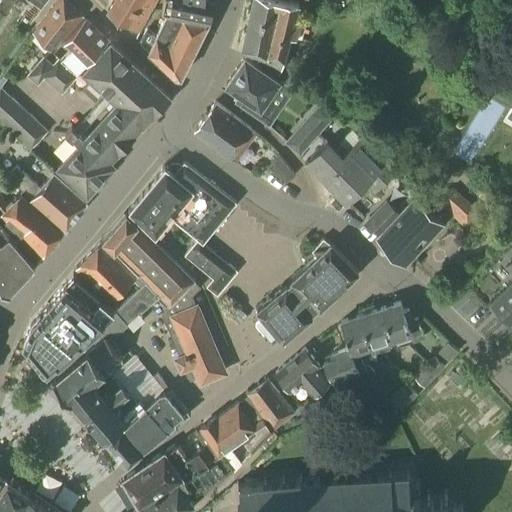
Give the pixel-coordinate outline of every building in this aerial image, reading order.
[(26,0),(39,9),(45,0),(26,0)] [(50,50),(82,15),(65,0),(56,0),(33,32),(50,50)] [(137,31),(152,9),(151,8),(156,0),(113,0),(106,11),(137,31)] [(168,12),(207,20),(208,19),(211,0),(165,0),(164,7),(168,12)] [(295,37),(300,18),(295,16),(298,2),(289,0),(252,0),(241,48),(284,59),(289,35),(295,37)] [(207,20),(168,12),(166,11),(155,33),(145,28),(138,41),(147,49),(148,49),(175,75),(180,75),(207,20)] [(69,59),(80,69),(108,40),(85,18),(64,40),(76,52),(69,59)] [(169,96),(110,42),(109,41),(82,71),(105,92),(110,87),(116,92),(111,98),(115,101),(84,137),(70,125),(64,132),(77,144),(56,167),(86,194),(96,183),(97,184),(105,176),(104,175),(114,164),(109,159),(117,150),(118,151),(133,134),(132,133),(140,124),(141,125),(152,113),(153,114),(169,96)] [(58,58),(57,57),(53,62),(43,55),(26,74),(37,83),(58,58)] [(269,123),(278,110),(265,101),(280,79),(245,55),(225,83),(240,93),(236,100),(269,123)] [(80,69),(69,59),(65,63),(58,56),(57,57),(58,58),(37,83),(37,84),(43,77),(62,93),(78,74),(77,72),(80,69)] [(505,77),(491,68),(481,83),(495,92),(505,77)] [(0,118),(31,148),(48,129),(0,85),(0,118)] [(299,155),(335,113),(320,100),(284,141),(299,155)] [(236,161),(256,134),(250,129),(251,128),(215,101),(194,128),(230,156),(236,161)] [(345,158),(324,179),(346,201),(366,181),(374,190),(395,169),(361,134),(352,144),(362,154),(352,164),(345,158)] [(362,154),(352,144),(341,154),(327,139),(305,161),(324,179),(345,158),(352,164),(362,154)] [(269,175),(285,194),(305,177),(290,158),(269,175)] [(203,242),(233,204),(236,202),(184,160),(174,172),(164,164),(127,210),(154,236),(170,217),(171,218),(197,239),(203,242)] [(39,187),(16,165),(7,176),(30,197),(29,198),(65,228),(84,203),(86,200),(84,199),(76,192),(53,172),(39,187)] [(407,195),(415,187),(400,172),(392,181),(407,195)] [(7,226),(34,263),(63,229),(20,192),(0,210),(0,215),(1,217),(7,226)] [(405,264),(429,237),(443,223),(415,196),(399,212),(378,235),(376,237),(405,264)] [(378,235),(399,212),(386,199),(364,221),(378,235)] [(470,204),(455,221),(465,230),(480,213),(470,204)] [(169,306),(195,281),(137,224),(138,224),(125,212),(102,239),(137,274),(145,281),(158,295),(168,305),(169,306)] [(0,289),(8,291),(34,263),(7,226),(1,217),(0,218),(0,289)] [(443,223),(429,237),(448,254),(461,240),(443,223)] [(330,242),(323,238),(311,250),(316,256),(291,279),(292,281),(287,286),(286,285),(256,309),(281,340),(311,316),(309,314),(317,306),(319,308),(358,271),(330,242)] [(110,300),(133,278),(137,274),(102,239),(76,267),(110,300)] [(197,239),(186,251),(184,255),(199,267),(212,250),(203,242),(197,239)] [(511,272),(511,279),(488,301),(492,305),(496,309),(509,324),(511,321),(511,258),(505,265),(511,272)] [(226,261),(212,278),(205,286),(216,295),(237,270),(226,261)] [(39,361),(113,306),(73,268),(29,315),(23,334),(39,361)] [(78,406),(103,436),(140,404),(116,374),(109,366),(122,355),(106,337),(113,331),(116,334),(128,323),(139,312),(158,295),(145,281),(139,286),(115,308),(103,319),(91,330),(92,332),(89,334),(95,341),(87,348),(52,377),(70,398),(71,398),(78,406)] [(178,354),(184,370),(185,370),(190,380),(196,378),(199,384),(228,372),(197,300),(191,295),(200,286),(195,281),(169,306),(168,305),(161,312),(164,320),(178,353),(178,354)] [(0,291),(0,306),(10,317),(18,310),(0,291)] [(380,307),(390,338),(408,332),(412,341),(425,337),(418,316),(414,318),(410,307),(403,309),(400,301),(380,307)] [(387,339),(390,338),(380,307),(360,314),(370,345),(373,344),(381,352),(390,349),(387,339)] [(492,311),(480,319),(487,328),(499,320),(492,311)] [(376,354),(381,352),(373,344),(370,345),(360,314),(340,320),(349,346),(350,352),(360,349),(364,362),(378,357),(376,354)] [(331,386),(323,362),(319,364),(304,346),(274,372),(291,391),(300,382),(312,395),(331,386)] [(356,365),(364,362),(360,349),(350,352),(349,346),(348,346),(329,354),(331,358),(322,362),(323,362),(331,386),(359,371),(356,365)] [(424,387),(444,366),(433,356),(427,363),(413,377),(424,387)] [(248,391),(272,428),(293,409),(266,377),(248,391)] [(409,403),(418,394),(404,381),(395,390),(399,394),(409,403)] [(336,407),(357,398),(352,386),(331,395),(336,407)] [(395,390),(388,398),(401,411),(409,403),(399,394),(395,390)] [(168,431),(177,426),(161,408),(168,402),(158,391),(145,404),(120,427),(119,426),(105,439),(126,462),(140,450),(166,428),(168,431)] [(270,429),(272,428),(248,391),(246,393),(248,395),(239,402),(237,400),(215,416),(214,415),(200,426),(202,428),(218,454),(220,452),(241,437),(253,451),(271,432),(270,429)] [(315,421),(311,413),(297,420),(300,428),(315,421)] [(233,469),(220,452),(218,454),(202,428),(196,432),(204,445),(203,445),(209,457),(199,465),(200,466),(195,470),(194,468),(177,479),(140,505),(143,511),(182,511),(194,502),(193,502),(233,469)] [(177,479),(194,468),(176,442),(164,451),(163,450),(122,477),(140,505),(177,479)] [(191,454),(199,465),(209,457),(203,445),(191,454)] [(408,473),(408,470),(390,472),(390,471),(239,484),(241,511),(458,511),(458,505),(444,493),(420,495),(420,492),(416,489),(417,488),(416,480),(408,473)] [(18,511),(29,497),(6,481),(0,490),(0,511),(18,511)] [(49,511),(29,497),(18,511),(49,511)]
